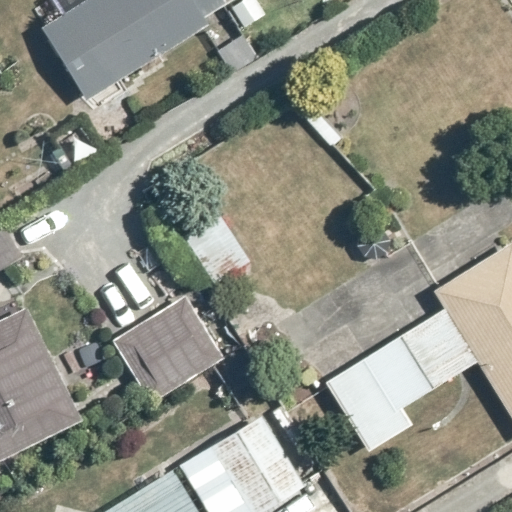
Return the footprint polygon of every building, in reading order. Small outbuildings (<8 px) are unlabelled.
[(266,12),(258,0),(85,0),(44,27),(91,98),(211,19),(232,5),(245,26),(266,12)] [(212,195),(170,221),(211,288),(253,261),(212,195)] [(368,451),(413,424),(402,407),(481,359),(511,410),(511,244),(440,288),(449,303),(447,304),(324,379),(368,451)] [(192,291),(107,342),(145,404),(229,353),(192,291)] [(0,320),(0,460),(80,423),(26,308),(0,320)] [(105,509),(106,511),(255,511),(302,485),(261,414),(180,461),(182,465),(105,509)]
